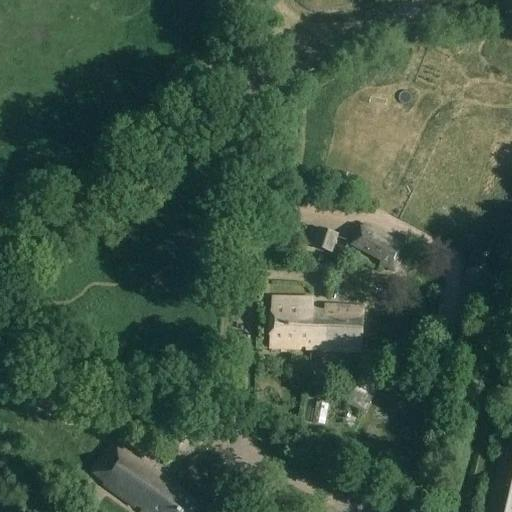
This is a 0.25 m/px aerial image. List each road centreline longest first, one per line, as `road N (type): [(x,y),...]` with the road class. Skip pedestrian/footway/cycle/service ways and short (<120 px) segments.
road 1 (tertiary): [(233,447),(253,89)]
road 2 (unclassified): [(0,266),(253,89)]
road 3 (unclassified): [(233,447),(0,328)]
road 4 (residential): [(253,89),(408,0)]
road 5 (unclassified): [(358,511),(233,447)]
